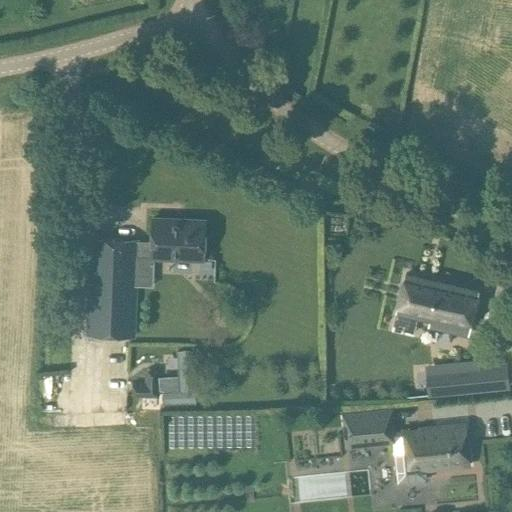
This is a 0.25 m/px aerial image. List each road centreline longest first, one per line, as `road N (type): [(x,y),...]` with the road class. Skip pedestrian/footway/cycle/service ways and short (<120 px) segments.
road 1 (unclassified): [(511,248),(293,119),(240,75),(198,16)]
road 2 (unclassified): [(0,69),(198,16)]
